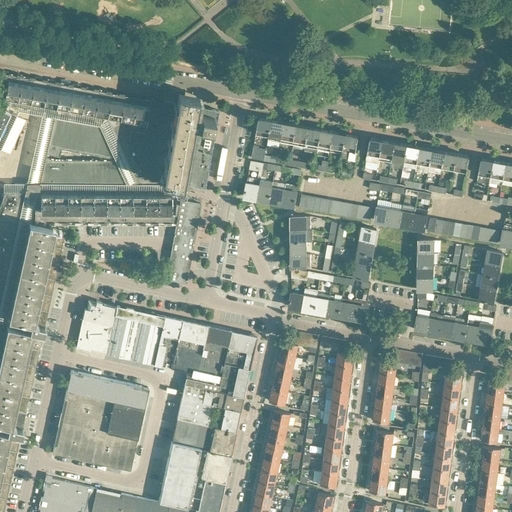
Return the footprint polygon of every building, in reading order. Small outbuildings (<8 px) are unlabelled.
[(4,97),(30,101),(35,77),(29,76),(29,77),(22,76),(22,74),(16,73),(16,75),(9,74),(9,72),(3,71),(0,89),(0,93),(4,95),(4,97)] [(35,77),(30,101),(43,104),(44,96),(47,79),(35,77)] [(43,104),(56,106),(60,81),(47,79),(43,104)] [(56,106),(69,108),(71,96),(73,83),(60,81),(56,106)] [(73,83),(71,96),(69,108),(81,111),(86,88),(86,86),(73,83)] [(97,96),(98,90),(99,88),(93,87),(93,89),(86,88),(81,111),(94,113),(97,96)] [(98,90),(97,96),(94,113),(107,115),(107,116),(111,92),(112,90),(106,89),(106,91),(98,90)] [(107,116),(114,132),(118,133),(120,117),(124,93),(119,92),(118,94),(111,92),(107,116)] [(177,96),(176,102),(163,100),(150,97),(146,122),(132,120),(129,139),(136,156),(140,163),(135,177),(144,178),(152,180),(160,184),(171,185),(172,181),(173,179),(204,187),(218,110),(197,106),(198,100),(198,96),(178,92),(177,96)] [(132,120),(137,97),(137,95),(124,93),(120,117),(118,133),(114,132),(122,150),(127,147),(129,139),(132,120)] [(146,122),(150,97),(144,96),(144,98),(137,97),(132,120),(146,122)] [(0,135),(10,112),(7,111),(9,106),(0,101),(0,135)] [(54,116),(48,145),(61,148),(62,149),(68,118),(54,116)] [(256,133),(269,135),(272,120),(259,117),(256,133)] [(62,149),(77,151),(83,121),(68,118),(62,149)] [(269,135),(267,145),(280,148),(281,141),(285,122),(272,120),(269,135)] [(90,153),(96,123),(83,121),(77,151),(90,154),(90,153)] [(297,124),(285,122),(281,141),(293,143),(297,124)] [(114,155),(100,124),(96,123),(90,153),(90,154),(109,157),(114,155)] [(297,124),(293,143),(305,146),(309,126),(297,124)] [(318,148),(318,144),(320,136),(321,128),(309,126),(305,146),(305,150),(317,153),(318,148)] [(318,144),(318,148),(330,150),(334,131),(321,128),(320,136),(318,144)] [(330,150),(342,152),(343,148),(346,133),(334,131),(330,150)] [(343,148),(342,152),(342,156),(356,158),(358,151),(356,151),(359,135),(346,133),(343,148)] [(370,137),(366,160),(379,162),(379,159),(383,140),(370,137)] [(127,147),(122,150),(127,160),(135,177),(140,163),(136,156),(129,139),(127,147)] [(383,140),(379,159),(392,162),(395,142),(383,140)] [(395,142),(392,162),(391,166),(403,168),(405,160),(408,144),(395,142)] [(251,157),(264,159),(265,155),(266,148),(259,147),(259,145),(254,144),(251,157)] [(408,144),(405,160),(411,161),(410,166),(416,167),(420,146),(408,144)] [(59,156),(61,148),(48,145),(46,153),(59,156)] [(420,146),(416,167),(415,170),(428,172),(430,165),(432,149),(420,146)] [(430,165),(442,167),(445,151),(432,149),(430,165)] [(445,151),(442,167),(454,169),(457,153),(445,151)] [(454,169),(466,171),(467,171),(470,156),(457,153),(454,169)] [(45,157),(39,184),(52,184),(52,159),(45,157)] [(489,183),(490,182),(494,160),(481,157),(477,181),(489,183)] [(52,159),(52,184),(62,184),(62,160),(54,160),(52,159)] [(62,160),(62,184),(73,184),(73,160),(62,160)] [(73,160),(73,184),(95,184),(95,160),(73,160)] [(95,160),(95,184),(106,184),(106,160),(95,160)] [(106,160),(106,184),(110,184),(115,182),(117,180),(125,178),(116,160),(115,160),(106,160)] [(251,160),(249,168),(259,170),(258,176),(261,177),(263,168),(264,163),(251,160)] [(322,165),(320,164),(319,164),(318,169),(320,170),(326,171),(327,166),(328,161),(323,160),(322,165)] [(506,162),(494,160),(490,182),(502,184),(506,162)] [(511,163),(506,162),(502,184),(511,186),(511,163)] [(244,196),(257,198),(261,179),(258,178),(248,176),(244,196)] [(257,198),(269,200),(272,186),(273,181),(261,179),(257,198)] [(273,181),(272,186),(269,200),(282,203),(286,183),(273,181)] [(381,184),(370,182),(369,188),(380,190),(381,184)] [(282,203),(294,205),(296,194),(298,185),(286,183),(282,203)] [(431,193),(419,191),(418,195),(417,197),(430,199),(431,193)] [(500,197),(499,202),(507,204),(508,199),(503,198),(505,192),(501,191),(500,197)] [(0,219),(18,223),(22,206),(25,193),(3,193),(2,199),(1,201),(1,202),(0,204),(0,219)] [(54,223),(54,193),(40,193),(40,201),(35,201),(35,224),(54,228),(54,223)] [(67,194),(54,193),(54,223),(67,223),(67,194)] [(80,194),(67,194),(67,223),(80,223),(80,194)] [(94,194),(80,194),(80,223),(93,224),(94,194)] [(93,224),(106,224),(106,194),(94,194),(93,224)] [(106,224),(119,224),(119,194),(106,194),(106,224)] [(132,194),(119,194),(119,224),(132,224),(132,194)] [(145,222),(145,194),(132,194),(132,224),(145,224),(145,222)] [(158,194),(145,194),(145,222),(152,222),(152,224),(158,224),(158,222),(158,194)] [(174,224),(176,224),(179,205),(175,204),(171,204),(171,194),(158,194),(158,222),(165,222),(165,224),(174,224)] [(300,206),(307,207),(309,195),(302,194),(300,206)] [(309,195),(307,207),(313,208),(315,196),(309,195)] [(313,208),(320,210),(322,198),(315,196),(313,208)] [(322,198),(320,210),(325,211),(328,199),(322,198)] [(325,211),(332,212),(334,200),(328,199),(325,211)] [(180,200),(179,205),(176,224),(166,278),(186,282),(201,203),(180,200)] [(339,213),(341,201),(334,200),(332,212),(339,213)] [(350,215),(353,203),(346,202),(344,214),(350,215)] [(350,215),(357,216),(359,204),(353,203),(350,215)] [(363,218),(365,206),(359,204),(357,216),(363,218)] [(403,204),(402,210),(400,224),(412,227),(416,207),(416,206),(403,204)] [(371,207),(365,206),(363,218),(369,219),(371,207)] [(390,208),(377,206),(374,220),(387,222),(390,208)] [(412,227),(425,229),(428,209),(416,207),(412,227)] [(387,222),(400,224),(402,210),(390,208),(387,222)] [(291,228),(311,228),(311,215),(291,215),(291,228)] [(428,229),(435,231),(437,219),(430,217),(428,229)] [(0,246),(13,249),(16,233),(18,223),(0,219),(0,246)] [(441,232),(443,220),(437,219),(435,231),(441,232)] [(447,233),(450,221),(443,220),(441,232),(447,233)] [(453,234),(456,222),(450,221),(447,233),(453,234)] [(460,235),(462,223),(456,222),(453,234),(460,235)] [(65,231),(54,228),(35,224),(31,223),(22,263),(0,363),(0,511),(3,511),(14,463),(15,461),(15,459),(20,435),(21,435),(23,427),(22,427),(43,333),(44,334),(45,326),(44,325),(56,270),(65,231)] [(466,236),(468,224),(462,223),(460,235),(466,236)] [(511,244),(511,224),(504,223),(500,243),(511,244)] [(472,237),(474,225),(468,224),(466,236),(472,237)] [(478,239),(480,227),(474,225),(472,237),(478,239)] [(363,226),(360,238),(374,241),(376,228),(363,226)] [(484,240),(486,228),(480,227),(478,239),(484,240)] [(311,228),(291,228),(291,241),(306,241),(312,241),(312,228),(311,228)] [(490,241),(493,229),(486,228),(484,240),(490,241)] [(493,229),(490,241),(497,242),(499,230),(493,229)] [(374,241),(360,238),(358,250),(372,253),(374,241)] [(433,251),(433,239),(419,238),(419,251),(433,251)] [(291,241),(291,253),(305,253),(306,241),(291,241)] [(0,273),(7,275),(11,260),(13,249),(0,246),(0,273)] [(480,260),(486,261),(500,264),(502,251),(482,248),(480,260)] [(358,250),(356,263),(370,266),(372,253),(358,250)] [(419,263),(433,264),(433,251),(419,251),(419,263)] [(306,253),(291,253),(291,266),(310,266),(311,253),(306,253)] [(486,261),(484,273),(498,276),(500,264),(486,261)] [(367,279),(370,266),(356,263),(353,276),(367,279)] [(419,263),(418,276),(432,276),(433,264),(419,263)] [(307,280),(308,276),(309,271),(300,269),(291,269),(292,277),(307,280)] [(484,273),(482,286),(495,288),(498,276),(484,273)] [(432,276),(418,276),(418,289),(432,290),(432,276)] [(493,301),(495,288),(482,286),(479,299),(493,301)] [(305,288),(304,294),(302,308),(314,310),(317,292),(318,291),(305,288)] [(289,306),(302,308),(304,294),(291,292),(289,306)] [(317,292),(314,310),(327,313),(330,295),(317,292)] [(327,313),(339,315),(343,295),(336,294),(336,296),(330,295),(327,313)] [(342,297),(339,315),(351,317),(355,299),(342,297)] [(367,300),(355,298),(355,299),(351,317),(364,319),(367,300)] [(112,329),(117,304),(116,304),(116,306),(101,303),(101,301),(96,300),(96,302),(88,300),(86,308),(85,307),(81,322),(76,346),(91,350),(91,348),(106,351),(106,353),(112,329)] [(106,353),(154,364),(165,315),(117,304),(112,329),(106,353)] [(416,323),(415,329),(428,331),(430,317),(431,310),(417,308),(417,315),(416,323)] [(430,317),(428,331),(440,333),(443,320),(437,318),(437,313),(431,312),(430,317)] [(154,364),(172,368),(182,319),(165,315),(154,364)] [(452,336),(455,322),(456,317),(444,315),(443,320),(440,333),(452,336)] [(480,326),(477,340),(490,342),(493,323),(494,317),(482,315),(481,316),(480,321),(480,326)] [(208,324),(182,319),(172,368),(187,371),(198,373),(202,353),(208,324)] [(477,340),(480,326),(480,321),(468,319),(467,324),(465,338),(477,340)] [(452,336),(465,338),(467,324),(455,322),(452,336)] [(187,371),(185,377),(219,384),(224,362),(231,329),(208,324),(202,353),(198,373),(187,371)] [(249,368),(257,335),(231,329),(224,362),(249,368)] [(297,343),(299,331),(293,330),(291,342),(297,343)] [(304,345),(306,332),(299,331),(297,343),(298,344),(304,345)] [(312,334),(306,332),(304,345),(309,346),(310,346),(312,334)] [(317,347),(319,335),(312,334),(310,346),(317,347)] [(322,335),(320,347),(320,348),(326,349),(328,336),(322,335)] [(332,350),(335,338),(328,336),(326,349),(332,350)] [(341,339),(335,338),(332,350),(338,351),(339,351),(341,339)] [(339,351),(345,352),(348,340),(341,339),(339,351)] [(298,344),(297,343),(291,342),(283,340),(282,345),(280,344),(279,351),(296,355),(298,344)] [(404,350),(402,362),(408,363),(410,351),(404,350)] [(278,360),(277,364),(293,367),(296,355),(279,351),(277,360),(278,360)] [(345,352),(339,351),(338,351),(337,363),(354,365),(355,358),(354,358),(354,353),(345,352)] [(410,351),(408,363),(414,364),(417,352),(410,351)] [(421,366),(423,353),(417,352),(414,364),(421,366)] [(429,368),(432,355),(426,354),(423,367),(429,368)] [(438,356),(432,355),(429,368),(430,368),(436,369),(438,356)] [(445,357),(438,356),(436,369),(442,370),(445,357)] [(442,370),(447,371),(449,371),(451,359),(445,357),(442,370)] [(378,370),(396,373),(397,361),(396,361),(381,359),(380,363),(379,363),(378,370)] [(243,395),(249,368),(224,362),(219,384),(185,377),(184,383),(206,388),(243,395)] [(335,375),(351,377),(352,374),(353,374),(354,365),(337,363),(335,375)] [(275,368),(273,376),(291,379),(293,367),(277,364),(276,368),(275,368)] [(505,381),(505,382),(508,382),(510,370),(504,368),(502,380),(505,381)] [(144,407),(148,387),(70,370),(66,390),(144,407)] [(378,382),(394,385),(396,373),(378,370),(377,379),(378,379),(378,382)] [(449,371),(447,371),(445,382),(461,385),(462,381),(463,382),(464,374),(463,374),(463,373),(449,371)] [(350,382),(351,377),(335,375),(333,387),(351,389),(352,382),(350,382)] [(272,383),(273,384),(272,388),(288,391),(291,379),(273,376),(272,383)] [(489,379),(489,383),(487,383),(486,390),(504,392),(505,382),(505,381),(502,380),(489,379)] [(375,394),(393,397),(394,385),(378,382),(377,387),(376,387),(375,394)] [(460,389),(461,385),(445,382),(443,395),(461,397),(462,390),(460,389)] [(184,383),(181,397),(203,402),(213,404),(214,404),(218,405),(224,406),(240,409),(243,395),(206,388),(184,383)] [(350,398),(351,389),(333,387),(332,399),(348,401),(348,397),(350,398)] [(268,399),(270,399),(269,400),(285,403),(288,391),(272,388),(271,391),(270,391),(268,399)] [(130,470),(144,407),(66,390),(52,453),(130,470)] [(486,402),(502,405),(504,392),(486,390),(485,399),(486,399),(486,402)] [(374,403),(375,403),(375,407),(391,409),(393,397),(375,394),(374,403)] [(301,405),(301,410),(307,411),(310,395),(305,395),(304,400),(303,405),(301,405)] [(461,397),(443,395),(442,407),(458,409),(458,405),(460,405),(461,397)] [(181,397),(177,418),(208,425),(213,404),(203,402),(181,397)] [(347,405),(348,401),(332,399),(330,411),(348,414),(349,406),(347,405)] [(484,407),(483,415),(501,417),(508,418),(509,405),(502,405),(486,402),(485,407),(484,407)] [(224,406),(220,427),(236,430),(240,409),(224,406)] [(373,419),(379,420),(389,421),(391,409),(375,407),(374,411),(372,411),(371,418),(373,419)] [(457,413),(458,409),(442,407),(440,419),(458,421),(459,413),(457,413)] [(273,409),(272,417),(273,417),(272,420),(289,424),(291,413),(275,409),(275,410),(273,409)] [(347,421),(348,414),(330,411),(329,423),(345,425),(345,421),(347,421)] [(483,427),(499,429),(501,417),(483,415),(482,422),(483,423),(483,427)] [(220,427),(208,425),(177,418),(171,441),(230,454),(236,430),(220,427)] [(458,421),(440,419),(439,431),(455,433),(455,429),(457,429),(458,421)] [(270,425),(268,432),(286,436),(289,424),(272,420),(271,425),(270,425)] [(344,430),(345,425),(329,423),(327,435),(345,438),(346,430),(344,430)] [(511,430),(499,429),(483,427),(482,431),(481,430),(480,438),(481,438),(481,439),(498,441),(499,434),(509,435),(509,439),(511,439),(511,430)] [(376,438),(376,441),(393,443),(394,432),(377,430),(376,430),(375,438),(376,438)] [(412,446),(414,437),(414,432),(407,431),(407,436),(406,445),(412,446)] [(454,437),(455,433),(439,431),(437,443),(455,445),(456,438),(454,437)] [(268,432),(266,440),(268,441),(267,444),(284,448),(286,436),(268,432)] [(343,450),(345,438),(327,435),(326,448),(343,450)] [(171,441),(166,468),(224,481),(230,454),(171,441)] [(374,446),(373,453),(391,456),(393,443),(376,441),(375,446),(374,446)] [(455,445),(437,443),(435,455),(451,457),(452,453),(453,453),(455,445)] [(265,448),(263,456),(281,460),(284,448),(267,444),(266,449),(265,448)] [(405,453),(404,457),(411,458),(412,453),(412,446),(406,445),(405,448),(407,448),(406,453),(405,453)] [(483,454),(483,457),(499,459),(501,448),(485,446),(484,446),(483,446),(482,453),(483,454)] [(341,462),(343,450),(326,448),(324,460),(341,462)] [(373,462),(373,466),(389,468),(391,456),(373,453),(372,462),(373,462)] [(451,461),(451,457),(435,455),(434,467),(451,469),(452,461),(451,461)] [(263,456),(261,464),(263,464),(262,468),(278,472),(281,460),(263,456)] [(481,462),(480,469),(498,471),(499,459),(483,457),(482,462),(481,462)] [(340,469),(341,462),(324,460),(322,472),(338,474),(339,469),(340,469)] [(371,470),(370,478),(388,480),(389,468),(373,466),(372,470),(371,470)] [(451,469),(434,467),(432,479),(448,481),(449,477),(450,477),(451,469)] [(166,468),(158,501),(169,503),(212,511),(217,511),(224,481),(166,468)] [(259,472),(258,479),(276,483),(278,472),(262,468),(261,472),(259,472)] [(480,477),(480,481),(496,483),(498,471),(480,469),(479,477),(480,477)] [(315,471),(313,482),(321,483),(336,485),(337,485),(338,485),(339,477),(338,477),(338,474),(322,472),(315,471)] [(47,476),(43,495),(92,506),(95,490),(96,490),(96,487),(53,477),(47,476)] [(370,486),(370,490),(386,492),(388,480),(370,478),(369,485),(370,486)] [(258,479),(256,487),(257,488),(257,492),(273,495),(276,483),(258,479)] [(448,485),(448,481),(432,479),(431,491),(448,494),(449,485),(448,485)] [(478,485),(477,493),(495,496),(496,483),(480,481),(479,485),(478,485)] [(401,482),(400,494),(407,495),(408,483),(401,482)] [(120,496),(96,490),(95,490),(92,506),(90,511),(212,511),(169,503),(158,501),(132,495),(121,492),(120,496)] [(316,503),(320,503),(332,506),(333,503),(334,503),(336,496),(335,495),(319,491),(316,503)] [(448,494),(431,491),(429,503),(445,505),(446,501),(447,501),(448,494)] [(254,495),(252,503),(271,507),(273,495),(257,492),(256,496),(254,495)] [(477,501),(477,506),(493,508),(495,496),(477,493),(476,501),(477,501)] [(43,495),(39,511),(90,511),(92,506),(43,495)] [(366,508),(365,511),(367,511),(381,511),(383,504),(367,500),(366,500),(364,508),(366,508)] [(252,503),(251,511),(252,511),(269,511),(271,507),(252,503)] [(332,506),(320,503),(316,503),(314,511),(332,511),(333,511),(331,511),(332,506)]
